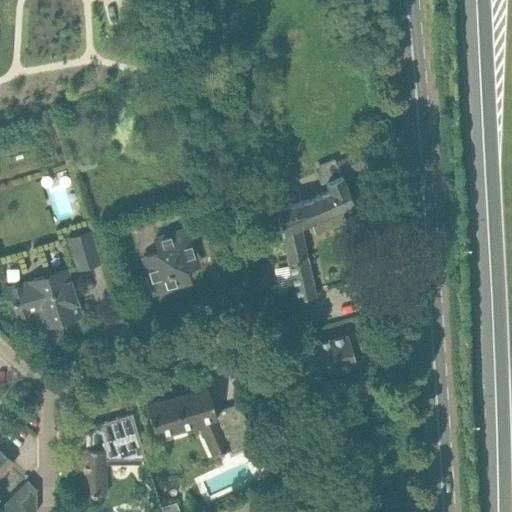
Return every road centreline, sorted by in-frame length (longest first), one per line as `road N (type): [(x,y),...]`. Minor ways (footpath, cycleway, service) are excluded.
road 1 (tertiary): [(445,511),(396,0)]
road 2 (motorway): [(483,0),(505,511)]
road 3 (residential): [(52,399),(76,377),(239,327)]
